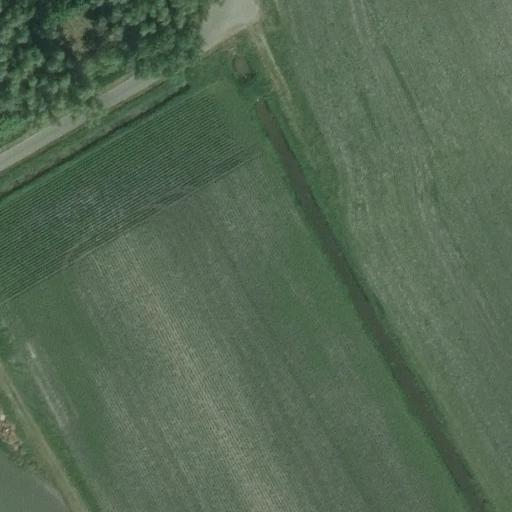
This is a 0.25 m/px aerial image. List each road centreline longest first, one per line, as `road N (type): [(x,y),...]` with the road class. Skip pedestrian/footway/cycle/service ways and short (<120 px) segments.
road 1 (unclassified): [(0,163),(207,39),(236,13),(236,0)]
road 2 (track): [(77,511),(0,368)]
